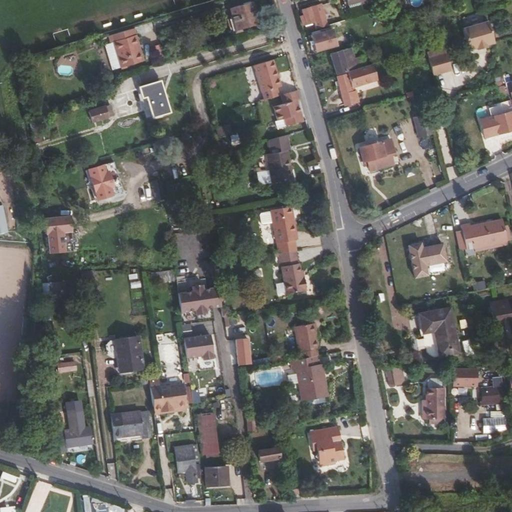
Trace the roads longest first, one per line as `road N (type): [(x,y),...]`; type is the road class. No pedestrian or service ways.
road 1 (unknown): [(249,508),(217,295),(193,271),(185,239)]
road 2 (residential): [(346,238),(391,500)]
road 3 (residential): [(283,0),(346,238)]
road 4 (residential): [(391,500),(202,511)]
road 5 (residential): [(176,511),(0,449)]
road 6 (residential): [(346,238),(511,161)]
road 7 (unknown): [(113,489),(92,353)]
road 8 (unknown): [(382,451),(484,450),(511,437)]
